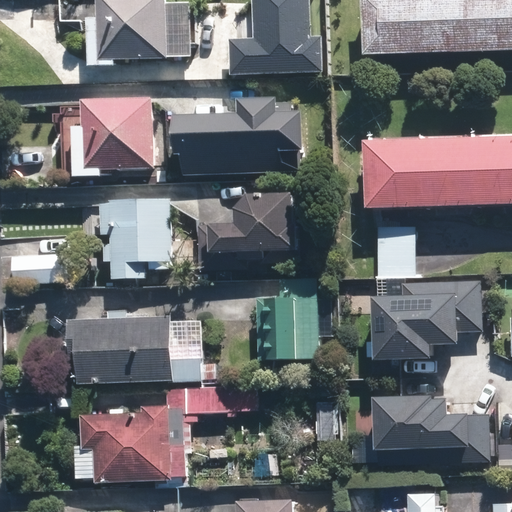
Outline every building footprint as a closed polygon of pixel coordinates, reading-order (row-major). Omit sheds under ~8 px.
[(166,0),(96,0),(97,14),(87,14),(88,67),(113,67),(113,61),(168,60),(166,0)] [(309,37),(308,0),(253,0),(254,38),(230,38),(231,73),(319,72),(319,37),(309,37)] [(511,0),(369,0),(372,51),(511,46),(511,0)] [(159,166),(158,95),(87,96),(88,123),(77,123),(79,173),(106,173),(106,166),(159,166)] [(183,153),(184,175),(296,171),(295,147),(301,147),(300,113),(274,114),(273,98),(237,99),(237,113),(170,116),(171,154),(183,153)] [(511,132),(373,136),(375,204),(511,200),(511,132)] [(300,190),(256,191),(242,205),(243,221),(201,222),(203,269),(252,267),(251,257),(265,256),(265,260),(303,259),(303,247),(305,247),(304,219),(300,219),(300,190)] [(177,260),(175,199),(115,201),(115,205),(106,205),(107,236),(116,235),(117,244),(108,245),(109,263),(117,263),(118,279),(151,278),(150,262),(155,261),(155,271),(173,270),(173,261),(177,260)] [(380,275),(419,274),(419,223),(379,224),(380,275)] [(18,282),(69,280),(68,253),(17,255),(18,282)] [(321,297),(321,280),(284,281),(285,298),(272,299),(274,362),(325,360),(324,298),(321,297)] [(372,299),(374,360),(429,357),(429,345),(456,344),(455,331),(481,330),(480,281),(403,284),(404,297),(372,299)] [(85,381),(175,378),(175,379),(206,378),(205,355),(178,356),(177,313),(76,317),(77,356),(85,356),(85,381)] [(219,361),(207,361),(208,377),(220,376),(219,361)] [(101,478),(177,476),(176,474),(191,473),(189,411),(260,409),(259,386),(231,387),(231,384),(171,386),(171,401),(148,402),(149,408),(87,410),(88,446),(100,446),(101,478)] [(430,395),(373,398),(375,451),(453,448),(454,462),(489,461),(487,415),(445,417),(444,400),(430,401),(430,395)] [(332,441),(333,404),(318,403),(317,440),(332,441)] [(439,511),(439,490),(412,491),(412,511),(439,511)] [(290,511),(291,500),(236,501),(235,511),(290,511)] [(511,511),(511,503),(492,504),(491,511),(511,511)]
